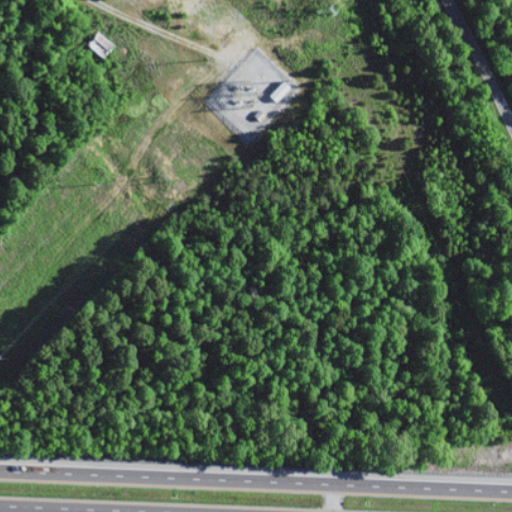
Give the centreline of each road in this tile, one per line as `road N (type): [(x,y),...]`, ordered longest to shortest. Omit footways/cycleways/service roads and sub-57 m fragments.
road 1 (motorway): [(511,492),(0,470)]
road 2 (residential): [(511,125),(444,0)]
road 3 (motorway): [(0,506),(132,511)]
